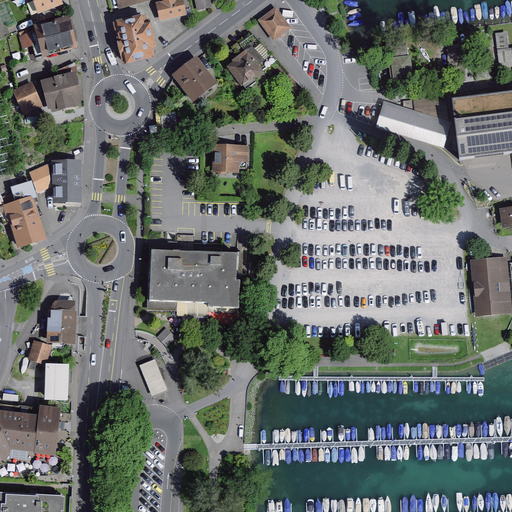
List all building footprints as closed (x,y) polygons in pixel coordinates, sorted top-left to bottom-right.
[(65,7),(61,0),(32,0),(39,17),(65,7)] [(166,0),(167,4),(159,6),(161,18),(184,13),(181,1),(172,3),(171,0),(166,0)] [(208,0),(196,0),(198,11),(210,8),(208,0)] [(276,10),(260,21),(274,40),(279,36),(281,38),(287,34),(285,31),(289,28),(276,10)] [(38,29),(45,58),(79,49),(72,20),(38,29)] [(143,20),(116,26),(124,63),(155,56),(147,24),(144,24),(143,20)] [(511,66),(511,50),(507,51),(505,34),(496,35),(500,68),(511,66)] [(387,46),(389,61),(392,60),(394,75),(395,84),(412,82),(409,57),(407,57),(405,44),(387,46)] [(490,45),(474,47),(478,79),(494,77),(490,45)] [(460,50),(448,51),(451,83),(464,81),(460,50)] [(253,52),(231,68),(246,89),(269,73),(253,52)] [(193,62),(177,74),(198,101),(209,93),(206,90),(214,83),(205,71),(202,73),(193,62)] [(79,75),(45,83),(52,114),(86,106),(79,75)] [(32,82),(14,92),(27,114),(45,104),(32,82)] [(511,93),(451,101),(459,160),(511,153),(511,93)] [(437,116),(435,98),(415,100),(416,112),(431,116),(437,116)] [(187,102),(176,112),(186,123),(197,113),(187,102)] [(4,104),(0,104),(0,177),(24,170),(4,104)] [(385,106),(378,128),(441,147),(448,125),(385,106)] [(175,112),(161,113),(163,131),(177,130),(175,112)] [(250,148),(215,147),(214,176),(239,177),(240,164),(249,164),(250,148)] [(57,163),(31,174),(34,184),(14,189),(18,203),(35,198),(54,184),(54,170),(57,170),(57,163)] [(77,163),(57,163),(57,170),(54,170),(54,184),(57,184),(58,200),(77,200),(77,196),(77,163)] [(18,203),(5,207),(1,194),(0,194),(0,217),(8,215),(19,252),(49,243),(35,198),(18,203)] [(511,210),(503,211),(505,226),(511,224),(511,207),(511,208),(511,210)] [(243,256),(153,252),(150,309),(240,314),(243,256)] [(505,260),(473,263),(478,314),(509,312),(505,260)] [(48,339),(51,339),(51,342),(70,343),(72,304),(56,303),(49,315),(48,339)] [(158,338),(168,347),(176,337),(167,329),(158,338)] [(43,362),(47,348),(35,344),(31,359),(43,362)] [(154,362),(138,368),(150,399),(166,392),(154,362)] [(49,368),(48,398),(65,399),(66,369),(49,368)] [(3,394),(3,405),(19,405),(19,393),(3,394)] [(54,431),(57,412),(0,405),(0,452),(6,440),(37,444),(37,447),(38,447),(38,451),(52,452),(54,431)] [(65,511),(66,499),(0,495),(0,511),(65,511)]
